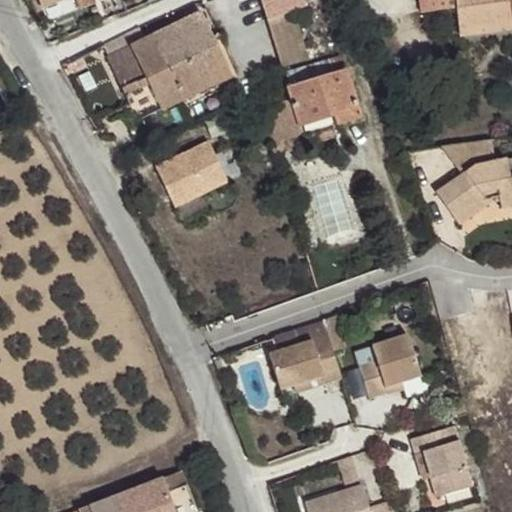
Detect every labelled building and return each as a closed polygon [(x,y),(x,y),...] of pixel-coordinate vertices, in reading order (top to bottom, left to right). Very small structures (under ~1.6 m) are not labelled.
[(38,0),(42,9),(66,0),(38,0)] [(95,0),(75,0),(79,12),(97,5),(95,0)] [(307,6),(306,5),(304,0),(271,0),(261,4),(278,70),(308,62),(294,10),(307,6)] [(511,0),(417,0),(419,13),(455,9),(458,30),(511,23),(511,0)] [(231,77),(201,15),(108,60),(138,122),(231,77)] [(332,118),(336,128),(361,121),(345,71),(287,87),(291,101),(299,127),(332,118)] [(263,121),(274,157),(334,139),(332,129),(336,128),(332,118),(299,127),(291,101),(271,107),(272,118),(263,121)] [(491,141),(440,148),(462,175),(436,194),(459,225),(487,205),(486,201),(499,198),(501,208),(511,205),(511,178),(510,178),(506,160),(495,162),(491,141)] [(208,143),(153,171),(175,214),(230,186),(208,143)] [(323,322),(328,336),(338,332),(334,317),(323,320),(323,322)] [(326,384),(342,379),(328,336),(323,322),(273,340),(277,352),(268,354),(279,390),(293,386),(324,377),(326,384)] [(328,336),(334,356),(344,352),(338,332),(328,336)] [(384,388),(401,383),(420,377),(407,336),(371,347),(376,362),(358,367),(370,400),(387,395),(384,388)] [(293,386),(295,393),(326,384),(324,377),(293,386)] [(403,390),(401,383),(384,388),(387,395),(403,390)] [(467,414),(465,405),(440,413),(443,422),(467,414)] [(409,440),(414,456),(422,453),(429,479),(436,498),(473,487),(454,427),(409,440)] [(422,453),(414,456),(421,481),(429,479),(422,453)] [(342,479),(357,474),(352,457),(337,462),(342,479)] [(196,511),(181,472),(116,498),(120,511),(196,511)] [(359,481),(357,474),(342,479),(344,485),(359,481)] [(393,511),(390,502),(368,508),(361,486),(304,503),(306,511),(393,511)] [(120,511),(116,498),(79,511),(120,511)]
